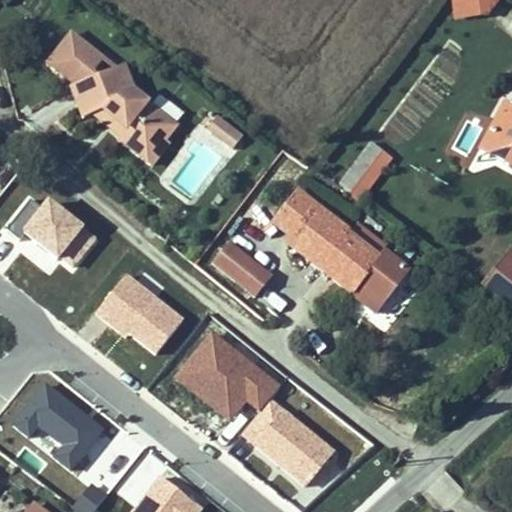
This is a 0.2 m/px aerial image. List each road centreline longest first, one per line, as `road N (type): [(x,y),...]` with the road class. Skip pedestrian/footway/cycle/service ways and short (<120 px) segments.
road 1 (unknown): [(265,511),(61,354)]
road 2 (unclassified): [(388,511),(511,392)]
